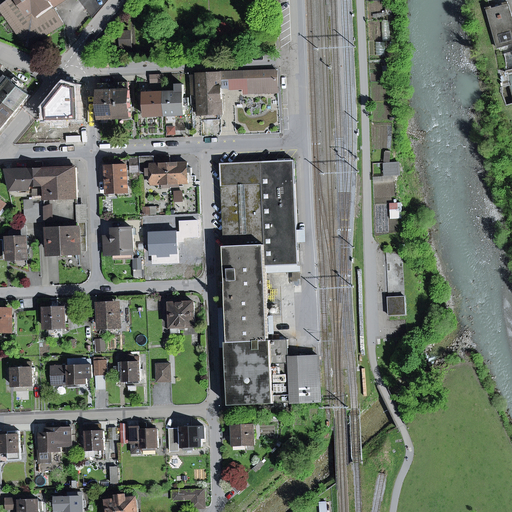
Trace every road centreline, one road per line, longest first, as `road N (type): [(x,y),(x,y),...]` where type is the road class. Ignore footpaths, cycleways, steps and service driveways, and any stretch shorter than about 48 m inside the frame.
road 1 (residential): [(0,419),(214,408)]
road 2 (residential): [(88,68),(296,61)]
road 3 (residential): [(207,144),(298,140),(296,61)]
road 4 (residential): [(91,149),(97,290)]
road 5 (residential): [(211,285),(207,144)]
road 6 (residential): [(214,408),(211,285)]
